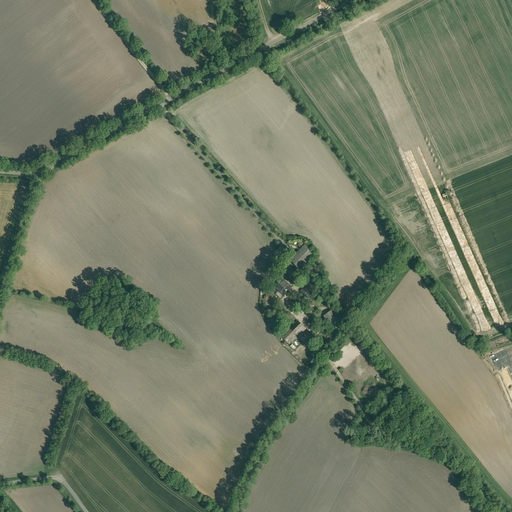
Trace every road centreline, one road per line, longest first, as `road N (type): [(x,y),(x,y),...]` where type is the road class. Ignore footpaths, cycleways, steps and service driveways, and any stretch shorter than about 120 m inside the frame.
road 1 (unclassified): [(352,0),(45,168),(0,171)]
road 2 (track): [(500,511),(464,475),(371,423),(303,321),(284,247)]
